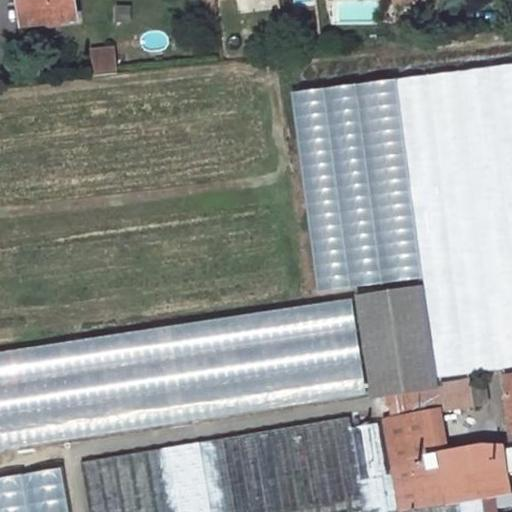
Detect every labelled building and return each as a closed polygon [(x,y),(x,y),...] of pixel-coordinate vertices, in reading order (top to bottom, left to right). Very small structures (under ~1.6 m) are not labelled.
[(20,0),(24,26),(30,25),(27,0),(20,0)] [(27,0),(30,25),(77,20),(74,0),(27,0)] [(117,7),(117,22),(130,22),(130,7),(117,7)] [(93,53),(96,76),(116,74),(113,50),(93,53)] [(423,285),(357,295),(372,394),(395,390),(438,383),(423,285)] [(0,449),(366,394),(353,298),(0,352),(0,449)] [(471,378),(438,383),(395,390),(399,417),(441,410),(474,404),(471,378)] [(390,462),(449,451),(441,410),(399,417),(383,420),(383,422),(390,462)] [(350,417),(81,461),(89,511),(398,511),(399,511),(390,462),(383,422),(352,428),(350,417)] [(481,498),(511,492),(511,490),(509,467),(506,447),(506,446),(482,445),(449,451),(390,462),(399,511),(400,511),(481,498)] [(0,511),(64,511),(59,474),(0,482),(0,511)] [(511,493),(482,499),(484,511),(496,511),(496,508),(511,505),(511,493)] [(400,511),(399,511),(483,511),(481,498),(400,511)]
